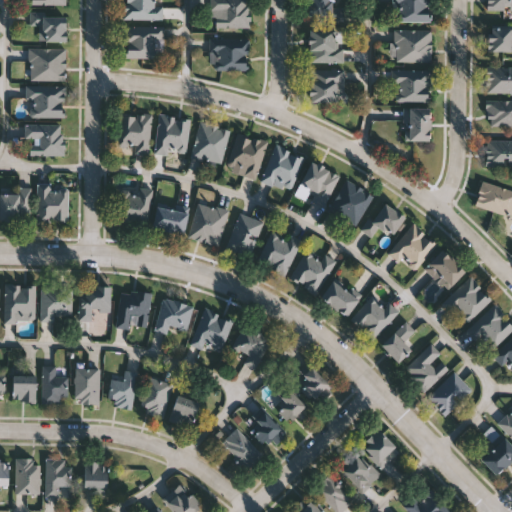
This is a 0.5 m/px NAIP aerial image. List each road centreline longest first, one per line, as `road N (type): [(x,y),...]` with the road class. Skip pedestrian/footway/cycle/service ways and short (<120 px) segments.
road 1 (tertiary): [(496,511),(322,337),(274,305),(172,263),(0,248)]
road 2 (residential): [(91,78),(204,92),(321,129),(434,202),(511,276)]
road 3 (residential): [(0,426),(138,437),(176,453),(248,508)]
road 4 (residential): [(91,0),(88,251)]
road 5 (residential): [(434,202),(454,178),(459,0)]
road 6 (residential): [(243,511),(371,385)]
